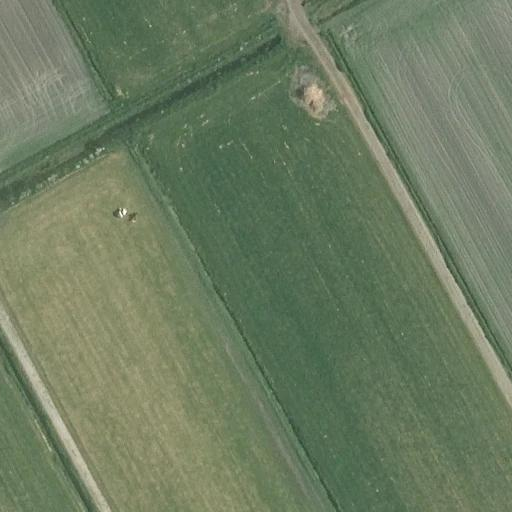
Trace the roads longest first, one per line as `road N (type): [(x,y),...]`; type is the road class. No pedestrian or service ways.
road 1 (track): [(292,0),(511,404)]
road 2 (track): [(0,314),(106,511)]
